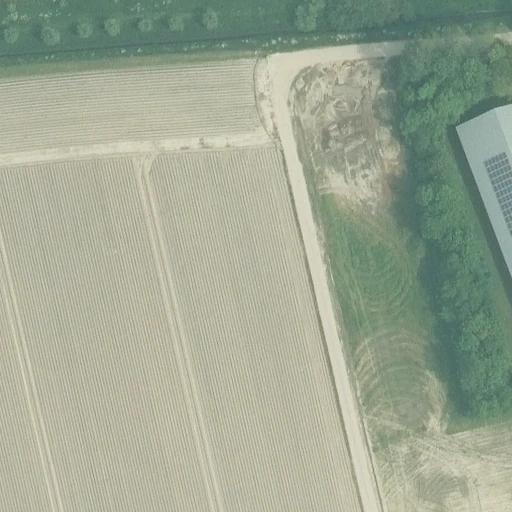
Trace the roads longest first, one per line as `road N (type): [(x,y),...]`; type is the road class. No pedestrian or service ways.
road 1 (track): [(369,511),(279,83),(285,67),(320,56),(511,39)]
road 2 (track): [(0,77),(262,57),(285,67)]
